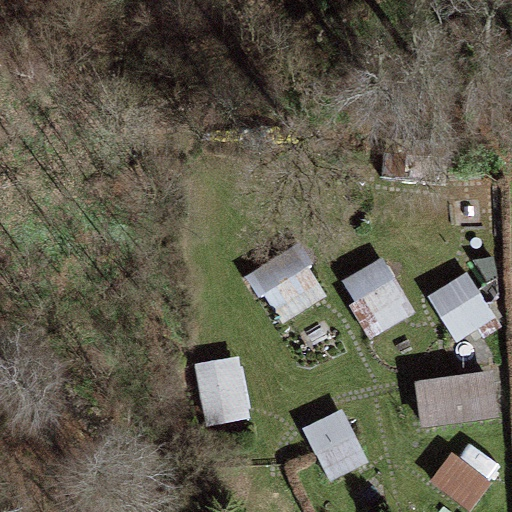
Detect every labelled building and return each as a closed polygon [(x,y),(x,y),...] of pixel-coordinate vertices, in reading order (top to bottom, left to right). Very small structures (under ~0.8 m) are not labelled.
[(470,277),(429,304),(460,351),(501,325),(470,277)] [(373,346),(417,318),(396,285),(352,313),(373,346)] [(241,357),(198,365),(210,431),(253,424),(241,357)] [(481,397),(407,407),(413,452),(487,442),(481,397)] [(303,435),(330,491),(372,471),(345,415),(303,435)]
